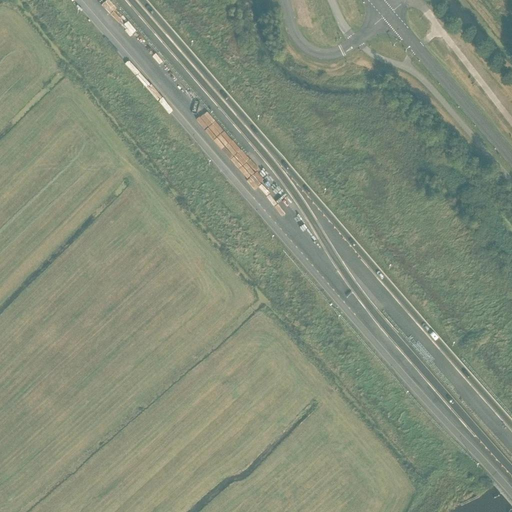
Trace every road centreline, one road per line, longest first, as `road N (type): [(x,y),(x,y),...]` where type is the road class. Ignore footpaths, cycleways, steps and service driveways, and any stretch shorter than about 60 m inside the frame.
road 1 (motorway): [(97,0),(511,477)]
road 2 (motorway): [(511,440),(129,0)]
road 3 (tertiary): [(511,158),(389,15)]
road 4 (unclassified): [(389,15),(338,54),(319,55),(298,41),(285,0)]
